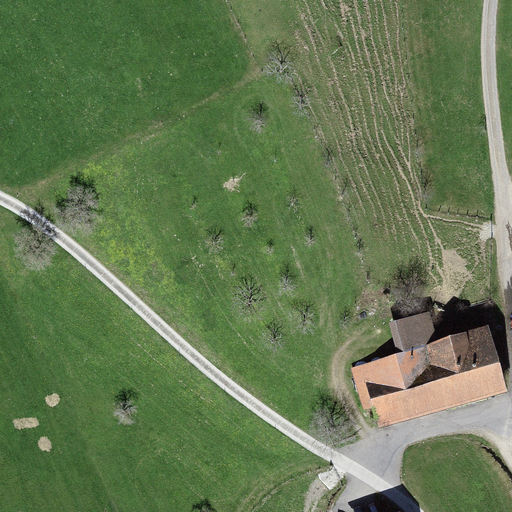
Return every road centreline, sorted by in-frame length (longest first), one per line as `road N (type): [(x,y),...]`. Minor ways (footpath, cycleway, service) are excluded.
road 1 (track): [(491,0),(485,21),(507,181),(509,407),(414,430),(360,469)]
road 2 (unclassified): [(0,188),(231,390),(360,469),(404,511)]
